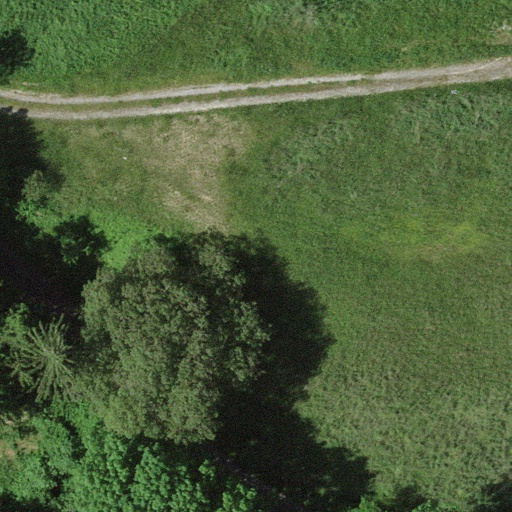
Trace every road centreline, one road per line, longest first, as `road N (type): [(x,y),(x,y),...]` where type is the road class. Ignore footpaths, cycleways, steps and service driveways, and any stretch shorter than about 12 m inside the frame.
road 1 (track): [(0,97),(86,103),(511,61)]
road 2 (track): [(241,511),(0,411)]
